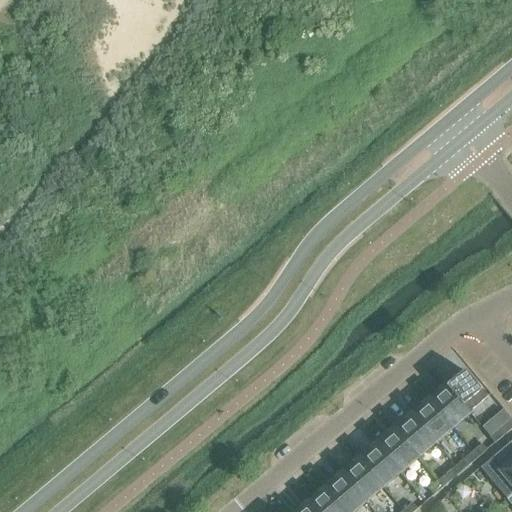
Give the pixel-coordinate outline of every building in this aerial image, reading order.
[(445,387),(468,414),(486,399),(463,371),(445,387)] [(428,401),(451,429),(468,414),(445,387),(428,401)] [(410,415),(433,444),(451,429),(428,401),(421,407),(420,406),(410,415)] [(393,431),(416,458),(433,444),(410,415),(399,424),(400,425),(393,431)] [(375,445),(399,473),(416,458),(393,431),(386,437),(385,436),(375,445)] [(489,439),(494,445),(503,438),(498,432),(489,439)] [(490,460),(511,486),(511,441),(490,460)] [(358,461),(381,488),(399,473),(375,445),(364,454),(365,455),(358,461)] [(481,446),(472,454),(477,460),(486,452),(481,446)] [(477,460),(472,454),(462,462),(468,468),(477,460)] [(340,474),(364,503),(381,488),(358,461),(351,466),(351,465),(340,474)] [(323,490),(342,511),(352,511),(364,503),(340,474),(329,484),(330,484),(323,490)] [(446,476),(437,483),(442,489),(451,482),(446,476)] [(442,489),(437,483),(427,491),(433,497),(442,489)] [(305,504),(312,511),(342,511),(323,490),(317,496),(316,495),(305,504)] [(445,511),(438,503),(427,511),(445,511)]
